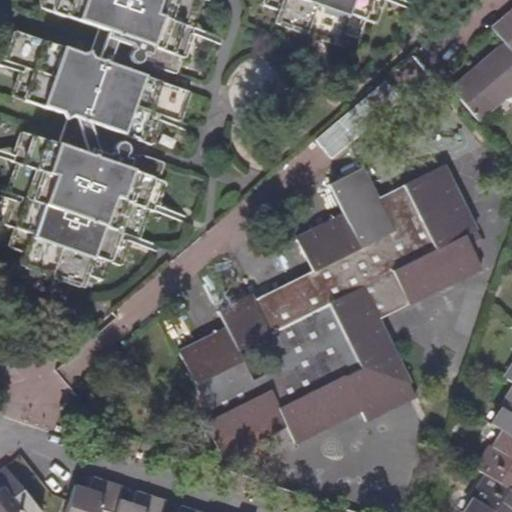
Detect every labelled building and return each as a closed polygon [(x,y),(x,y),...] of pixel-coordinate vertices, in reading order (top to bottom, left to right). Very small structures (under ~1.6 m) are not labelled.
[(41,0),(38,9),(97,30),(86,58),(13,32),(2,61),(19,68),(17,73),(9,98),(65,118),(57,145),(19,132),(8,164),(13,166),(4,194),(11,196),(1,226),(12,230),(5,249),(21,256),(17,268),(82,291),(87,278),(104,282),(110,264),(121,267),(132,237),(140,239),(148,211),(155,214),(165,183),(157,180),(162,164),(139,155),(137,158),(125,154),(126,151),(124,146),(122,142),(123,136),(153,146),(162,117),(179,123),(189,93),(130,72),(132,66),(136,66),(139,64),(142,61),(153,64),(152,67),(177,76),(182,58),(186,59),(195,29),(189,28),(199,0),(41,0)] [(262,0),(261,5),(277,11),(272,25),(335,48),(341,34),(357,39),(364,20),(375,24),(383,0),(262,0)] [(511,11),(491,29),(503,44),(511,53),(511,11)] [(511,53),(503,44),(450,90),(477,123),(511,92),(511,53)] [(210,419),(203,423),(220,458),(285,427),(294,444),(360,411),(367,424),(416,399),(377,322),(481,269),(465,237),(474,232),(442,166),(377,198),(361,169),(326,186),(341,217),(295,240),(311,274),(254,302),(250,296),(216,313),(225,330),(178,354),(210,419)] [(511,511),(511,368),(505,380),(511,384),(511,390),(490,425),(499,431),(474,470),(485,477),(462,511),(511,511)] [(0,511),(40,511),(6,467),(0,471),(0,511)] [(76,486),(71,501),(66,511),(114,511),(118,500),(123,487),(93,478),(89,490),(76,486)] [(114,511),(163,511),(167,502),(137,492),(133,504),(118,500),(114,511)]
